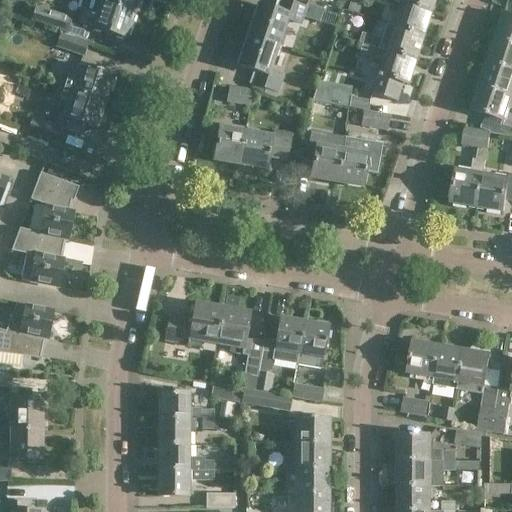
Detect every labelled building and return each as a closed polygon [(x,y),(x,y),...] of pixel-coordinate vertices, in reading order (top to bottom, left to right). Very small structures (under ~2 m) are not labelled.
[(100,0),(100,2),(134,13),(137,0),(100,0)] [(258,5),(247,36),(277,46),(286,19),(300,24),(301,20),(317,25),(321,12),(305,7),(305,8),(281,0),(277,12),(258,5)] [(312,0),(311,4),(338,13),(342,0),(312,0)] [(402,0),(402,3),(430,12),(433,0),(402,0)] [(125,39),(134,13),(100,2),(95,15),(83,12),(79,24),(125,39)] [(430,12),(402,3),(394,27),(422,36),(430,12)] [(58,30),(63,16),(35,7),(30,21),(58,30)] [(495,38),(511,43),(511,16),(504,14),(495,38)] [(65,34),(81,40),(84,30),(69,24),(65,34)] [(381,40),(362,33),(359,43),(362,44),(414,61),(422,36),(394,27),(386,25),(381,40)] [(337,26),(334,36),(341,38),(344,28),(337,26)] [(60,34),(56,47),(82,56),(87,43),(60,34)] [(268,72),(277,46),(247,36),(237,66),(257,72),(253,84),(277,92),(282,76),(268,72)] [(511,70),(511,43),(495,38),(487,62),(511,70)] [(359,55),(383,62),(378,77),(374,75),(367,98),(394,106),(401,84),(406,85),(414,61),(362,44),(359,55)] [(511,70),(487,62),(479,86),(511,96),(511,70)] [(104,102),(113,76),(82,66),(77,82),(59,76),(56,86),(104,102)] [(350,85),(317,80),(310,100),(324,102),(347,106),(350,85)] [(66,101),(61,116),(59,115),(55,127),(79,134),(82,124),(95,128),(104,102),(56,86),(52,96),(66,101)] [(511,96),(479,86),(471,110),(503,121),(507,108),(511,109),(511,96)] [(251,92),(228,88),(226,102),(249,106),(251,92)] [(306,126),(320,128),(324,102),(310,100),(306,126)] [(388,117),(363,112),(361,125),(386,130),(388,117)] [(27,132),(53,142),(59,129),(33,119),(27,132)] [(511,129),(502,126),(500,134),(511,136),(511,134),(511,129)] [(239,166),(244,132),(219,127),(215,148),(213,147),(211,158),(214,158),(213,162),(239,166)] [(485,162),(490,133),(465,129),(462,145),(479,148),(476,160),(485,162)] [(244,132),(239,166),(266,171),(268,158),(286,161),(289,141),(272,138),(272,137),(244,132)] [(310,178),(336,183),(341,151),(315,147),(310,178)] [(367,155),(341,151),(336,183),(362,188),(367,155)] [(457,171),(451,203),(477,207),(483,175),(485,162),(476,160),(474,174),(457,171)] [(63,239),(67,240),(73,212),(68,211),(70,201),(73,202),(78,187),(40,173),(30,200),(45,205),(39,233),(39,234),(63,239)] [(483,175),(477,207),(503,212),(505,200),(511,200),(511,175),(508,175),(507,180),(483,175)] [(39,233),(19,229),(10,251),(25,254),(20,280),(57,288),(63,260),(59,259),(63,239),(39,234),(39,233)] [(15,304),(5,332),(0,329),(0,353),(39,359),(43,339),(47,339),(52,311),(15,304)] [(200,348),(201,342),(215,345),(222,309),(194,304),(191,321),(183,320),(183,317),(170,315),(165,341),(187,345),(187,346),(200,348)] [(222,309),(215,345),(230,347),(229,353),(242,355),(248,356),(244,375),(257,377),(258,372),(261,351),(263,342),(245,338),(249,314),(238,312),(238,311),(224,309),(222,309)] [(274,354),(273,360),(296,364),(298,353),(303,323),(279,319),(274,349),(273,353),(274,354)] [(296,364),(296,365),(307,367),(321,369),(323,357),(328,326),(313,324),(313,325),(303,323),(298,353),(296,364)] [(413,342),(408,374),(434,379),(439,347),(413,342)] [(439,347),(434,379),(432,385),(457,390),(464,351),(439,347)] [(273,353),(261,351),(258,372),(270,375),(273,360),(274,354),(273,353)] [(484,387),(490,355),(464,351),(457,390),(484,394),(478,429),(491,432),(498,389),(484,387)] [(393,357),(393,359),(394,361),(397,362),(401,361),(402,356),(400,354),(397,354),(394,355),(393,357)] [(0,386),(10,388),(11,376),(0,374),(0,386)] [(208,397),(237,402),(240,388),(211,383),(208,397)] [(291,398),(320,403),(322,390),(293,385),(291,398)] [(240,402),(288,411),(290,397),(242,389),(240,402)] [(510,399),(511,398),(511,390),(511,392),(498,389),(491,432),(504,434),(510,399)] [(187,408),(187,394),(158,394),(158,420),(212,420),(212,410),(199,410),(199,408),(187,408)] [(426,416),(428,403),(404,398),(402,412),(426,416)] [(11,413),(11,429),(11,430),(40,430),(40,427),(42,427),(42,415),(40,415),(40,400),(8,400),(8,413),(11,413)] [(454,408),(443,406),(441,419),(452,421),(454,408)] [(313,415),(305,415),(305,419),(295,419),(295,444),(327,444),(328,419),(313,419),(313,415)] [(199,430),(212,430),(212,420),(158,420),(158,445),(187,446),(187,433),(199,433),(199,430)] [(37,460),(40,460),(40,430),(11,430),(11,429),(7,429),(7,460),(26,460),(26,463),(37,463),(37,460)] [(454,444),(480,449),(480,434),(456,430),(454,444)] [(430,449),(430,436),(397,436),(397,461),(455,461),(455,451),(442,451),(442,449),(430,449)] [(238,461),(253,461),(253,444),(238,444),(238,461)] [(284,444),(284,469),(295,469),(327,469),(327,444),(295,444),(284,444)] [(212,471),(212,461),(203,461),(203,458),(187,458),(187,446),(158,445),(158,471),(212,471)] [(397,461),(397,486),(430,487),(442,487),(442,472),(455,472),(455,461),(397,461)] [(0,481),(9,482),(10,470),(0,469),(0,481)] [(242,486),(258,486),(258,469),(243,469),(242,486)] [(284,469),(284,494),(295,494),(327,494),(327,469),(295,469),(284,469)] [(158,497),(187,497),(187,481),(212,481),(212,471),(158,471),(158,497)] [(430,487),(397,486),(397,511),(430,511),(430,487)] [(204,508),(233,508),(233,493),(204,493),(204,508)] [(327,511),(327,494),(295,494),(294,511),(327,511)] [(0,502),(0,511),(27,511),(28,503),(3,503),(0,502)] [(441,511),(455,511),(455,502),(441,502),(441,511)]
